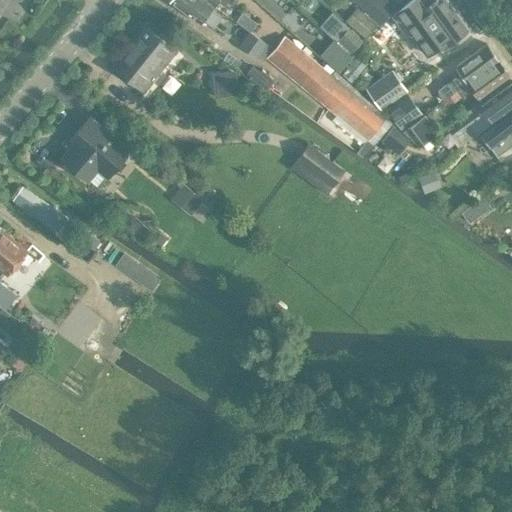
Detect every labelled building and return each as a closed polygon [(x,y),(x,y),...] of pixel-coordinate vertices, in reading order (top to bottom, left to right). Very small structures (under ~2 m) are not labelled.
[(212,9),(214,5),(206,0),(169,0),(201,23),(204,20),(214,27),(222,16),(212,9)] [(357,0),(356,2),(381,23),(393,9),(381,0),(357,0)] [(385,0),(397,10),(406,0),(385,0)] [(396,11),(390,15),(399,28),(405,24),(427,54),(440,45),(441,47),(466,29),(444,0),(410,0),(401,7),(396,11)] [(344,20),(364,37),(376,23),(356,6),(344,20)] [(319,23),(350,52),(362,39),(330,10),(319,23)] [(158,61),(164,66),(176,51),(170,46),(146,27),(114,66),(138,86),(158,61)] [(284,37),(268,56),(330,107),(337,113),(332,120),(363,145),(369,139),(384,120),(284,37)] [(351,55),(333,39),(319,54),(337,71),(351,55)] [(459,85),(460,86),(497,59),(486,43),(455,65),(460,73),(444,84),(436,90),(442,98),(450,92),(459,85)] [(497,59),(460,86),(463,91),(470,86),(477,96),(508,74),(497,59)] [(259,71),(252,65),(246,71),(254,77),(259,71)] [(234,70),(223,72),(225,96),(237,94),(234,70)] [(405,89),(392,70),(365,88),(379,108),(405,89)] [(462,129),(451,137),(457,146),(480,130),(484,127),(501,115),(511,106),(511,81),(480,105),(485,113),(474,120),(470,120),(463,125),(462,129)] [(386,108),(401,129),(404,126),(422,114),(407,92),(386,108)] [(484,127),(480,130),(496,154),(511,142),(511,132),(510,130),(511,128),(511,106),(501,115),(484,127)] [(423,114),(402,130),(418,146),(437,131),(423,114)] [(127,150),(88,117),(67,142),(72,146),(62,158),(86,178),(102,159),(113,167),(127,150)] [(343,170),(307,144),(295,161),(331,187),(343,170)] [(175,192),(195,208),(203,199),(182,182),(175,192)] [(58,228),(66,217),(22,186),(14,198),(58,228)] [(476,201),(461,211),(468,222),(484,211),(476,201)] [(133,233),(141,223),(141,222),(130,213),(120,224),(132,234),(133,233)] [(0,228),(0,266),(7,273),(12,267),(15,270),(18,266),(15,264),(26,250),(0,228)] [(90,233),(83,242),(93,250),(100,240),(90,233)] [(148,272),(146,270),(146,271),(122,253),(116,263),(139,280),(152,290),(160,280),(159,280),(163,275),(152,267),(148,272)] [(0,304),(5,308),(16,294),(0,281),(0,304)] [(16,355),(29,365),(35,357),(21,347),(16,355)] [(26,363),(17,356),(11,364),(21,371),(26,363)]
